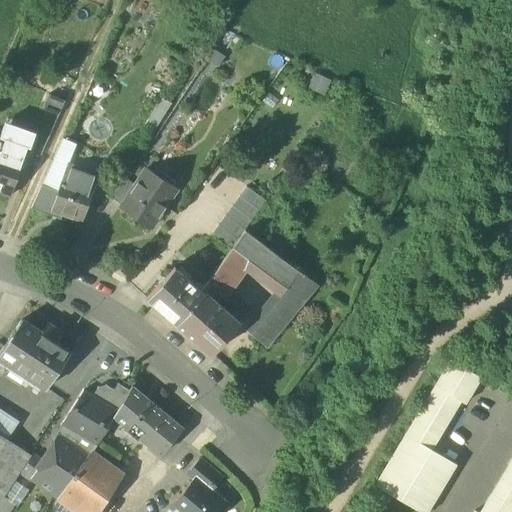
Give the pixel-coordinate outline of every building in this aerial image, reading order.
[(51,93),(45,108),(61,114),(67,100),(51,93)] [(27,148),(30,148),(35,133),(5,122),(0,136),(0,138),(5,140),(7,133),(29,141),(27,148)] [(27,148),(29,141),(7,133),(5,140),(0,152),(23,160),(27,148)] [(42,186),(58,191),(67,164),(69,166),(76,145),(63,139),(42,186)] [(0,152),(0,192),(10,196),(23,160),(0,152)] [(51,211),(52,211),(83,222),(99,176),(69,166),(67,164),(58,191),(51,211)] [(122,206),(120,209),(150,229),(176,188),(147,168),(135,186),(122,206)] [(115,172),(102,192),(112,199),(125,179),(115,172)] [(125,179),(112,199),(122,206),(135,186),(125,179)] [(58,191),(42,186),(31,209),(51,216),(52,211),(51,211),(58,191)] [(265,201),(246,187),(239,196),(258,210),(265,201)] [(258,210),(239,196),(232,206),(251,220),(258,210)] [(251,220),(232,206),(225,216),(244,230),(251,220)] [(244,230),(225,216),(218,225),(237,240),(244,230)] [(237,240),(218,225),(211,235),(230,249),(237,240)] [(261,241),(244,230),(204,293),(216,303),(244,264),(258,245),(261,241)] [(316,288),(258,245),(244,264),(285,294),(248,338),(263,350),(316,288)] [(204,293),(174,267),(146,300),(176,325),(204,293)] [(216,303),(204,293),(176,325),(210,355),(214,351),(239,323),(216,303)] [(70,352),(22,320),(0,352),(0,358),(46,389),(70,352)] [(375,483),(422,511),(427,511),(458,463),(433,448),(462,400),(467,403),(482,377),(451,358),(375,483)] [(113,390),(105,404),(116,411),(129,390),(117,383),(113,390)] [(113,390),(105,385),(97,387),(92,396),(105,404),(113,390)] [(182,428),(131,386),(129,390),(116,411),(113,417),(160,455),(182,428)] [(92,396),(83,391),(62,426),(86,440),(95,446),(113,417),(116,411),(105,404),(92,396)] [(62,426),(62,425),(53,437),(58,440),(61,436),(79,450),(86,440),(62,426)] [(0,500),(30,455),(0,435),(0,500)] [(79,450),(61,436),(58,440),(40,466),(31,478),(58,498),(88,456),(79,450)] [(98,511),(122,477),(90,453),(88,456),(58,498),(57,499),(76,511),(98,511)] [(223,477),(200,458),(186,475),(192,480),(198,473),(214,487),(223,477)] [(40,466),(31,459),(22,472),(31,478),(40,466)] [(475,509),(473,511),(511,511),(511,459),(480,511),(475,509)] [(198,473),(192,480),(169,508),(173,511),(217,511),(226,502),(212,490),(214,487),(198,473)]
